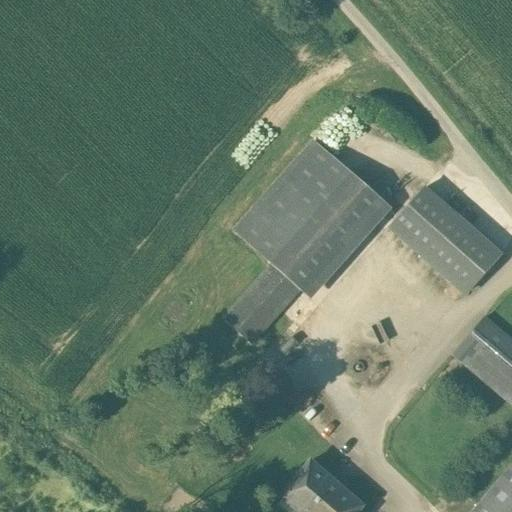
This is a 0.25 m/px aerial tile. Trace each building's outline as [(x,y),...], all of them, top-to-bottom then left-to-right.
[(313,142),(234,232),(269,263),(269,264),(349,174),(313,142)] [(349,174),(269,264),(299,290),(379,200),(349,174)] [(499,255),(423,188),(391,225),(467,292),(499,255)] [(271,268),(224,321),(248,342),(296,289),(299,291),(300,290),(299,290),(269,264),(269,263),(268,265),(271,268)] [(511,341),(484,318),(451,356),(471,373),(511,407),(511,341)] [(357,508),(327,483),(330,480),(309,462),(279,497),(280,498),(284,494),(304,511),(355,511),(361,506),(359,505),(357,508)] [(511,511),(511,464),(471,511),(511,511)]
